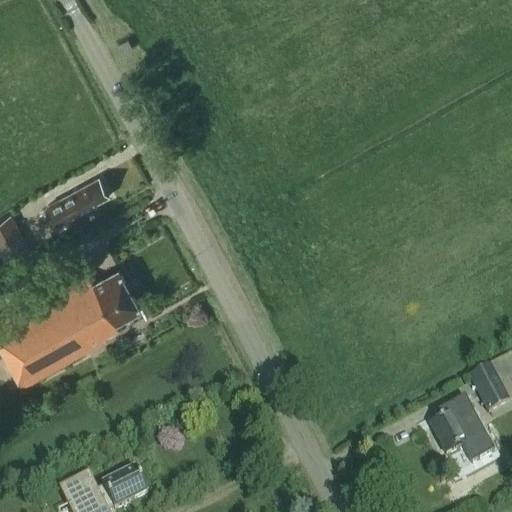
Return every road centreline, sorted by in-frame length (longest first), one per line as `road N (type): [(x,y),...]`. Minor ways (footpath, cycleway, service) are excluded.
road 1 (tertiary): [(336,511),(176,198),(64,0)]
road 2 (track): [(0,303),(176,198)]
